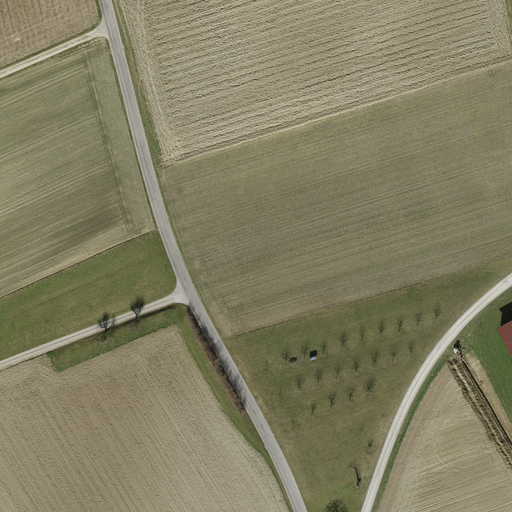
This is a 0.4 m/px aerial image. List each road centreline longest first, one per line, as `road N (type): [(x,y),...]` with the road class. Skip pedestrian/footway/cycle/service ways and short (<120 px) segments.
road 1 (unclassified): [(300,511),(172,251),(105,0)]
road 2 (track): [(366,511),(411,390),(445,341),(511,284)]
road 3 (track): [(0,367),(191,293)]
road 4 (track): [(0,76),(112,28)]
